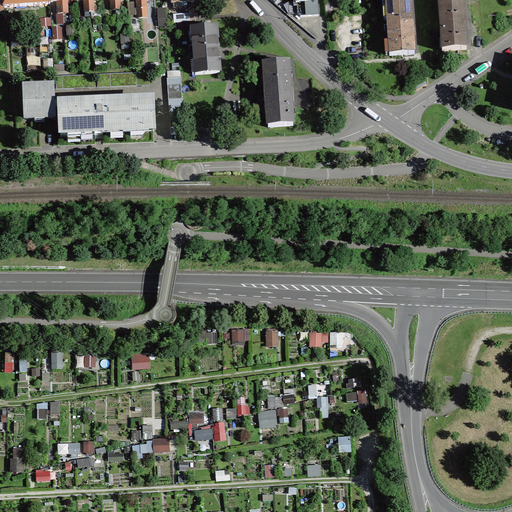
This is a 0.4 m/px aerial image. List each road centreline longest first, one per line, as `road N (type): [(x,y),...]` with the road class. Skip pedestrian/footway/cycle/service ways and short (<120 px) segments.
road 1 (track): [(364,485),(380,422),(371,362),(0,400)]
road 2 (residential): [(0,158),(313,145),(390,120)]
road 3 (track): [(0,496),(351,479),(371,493),(372,511)]
road 4 (primary): [(0,281),(341,289)]
road 5 (tertiary): [(257,0),(390,120)]
road 6 (tertiary): [(390,120),(429,145),(511,169)]
